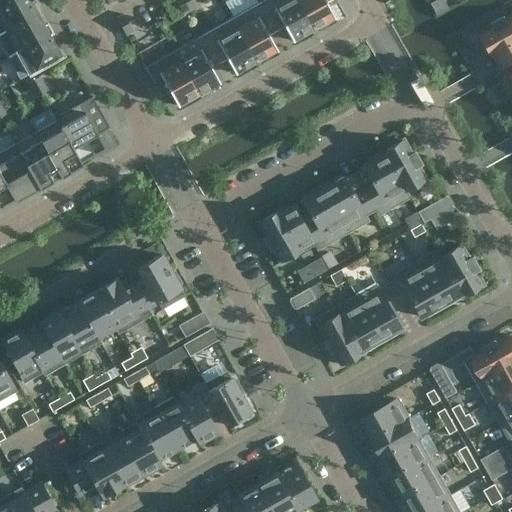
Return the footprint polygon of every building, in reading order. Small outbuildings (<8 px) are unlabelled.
[(9,0),(0,5),(0,22),(4,30),(0,32),(0,33),(38,12),(31,1),(33,0),(9,0)] [(174,0),(183,14),(189,11),(183,0),(174,0)] [(191,0),(183,0),(189,11),(195,7),(191,0)] [(292,40),(313,29),(296,0),(261,0),(260,1),(276,31),(284,26),(292,40)] [(296,0),(313,29),(334,17),(326,3),(330,0),(296,0)] [(231,17),(256,61),(276,49),(269,35),(276,31),(260,1),(231,17)] [(0,33),(0,41),(8,56),(52,31),(47,21),(44,23),(38,12),(0,33)] [(123,14),(116,18),(126,35),(132,31),(123,14)] [(477,34),(490,56),(492,54),(499,66),(511,58),(511,14),(503,20),(501,16),(490,23),(492,26),(477,34)] [(235,73),(256,61),(231,17),(202,34),(219,63),(227,59),(235,73)] [(29,73),(62,55),(50,34),(53,32),(52,31),(8,56),(9,57),(17,52),(29,73)] [(174,50),(198,94),(219,82),(211,68),(219,63),(202,34),(174,50)] [(161,96),(169,91),(177,105),(198,94),(174,50),(144,66),(161,96)] [(47,90),(39,76),(33,79),(41,93),(47,90)] [(41,93),(33,79),(27,82),(35,96),(41,93)] [(55,117),(81,163),(82,163),(81,161),(97,152),(97,151),(105,147),(97,134),(110,127),(92,96),(55,117)] [(82,163),(81,163),(55,117),(54,117),(56,120),(36,132),(60,175),(60,176),(60,177),(83,164),(82,163)] [(52,180),(60,176),(60,175),(36,132),(35,132),(40,140),(20,151),(15,143),(14,144),(40,188),(53,180),(52,180)] [(417,165),(421,163),(414,152),(410,154),(402,139),(382,151),(408,197),(409,197),(405,191),(425,179),(417,165)] [(0,174),(15,201),(22,197),(39,188),(40,188),(14,144),(0,151),(0,174)] [(408,197),(382,151),(368,159),(370,162),(362,166),(372,182),(362,187),(374,208),(384,203),(387,209),(408,197)] [(0,206),(7,203),(7,202),(13,198),(15,201),(0,174),(0,206)] [(374,208),(362,187),(353,193),(343,176),(336,181),(335,178),(321,186),(344,225),(347,232),(368,220),(364,214),(374,208)] [(344,225),(321,186),(307,193),(309,196),(302,200),(311,216),(302,222),(293,205),(292,206),(313,243),(344,225)] [(446,195),(418,211),(423,222),(424,223),(431,220),(430,218),(452,205),(446,195)] [(452,205),(430,218),(431,220),(435,229),(458,216),(452,205)] [(281,212),(280,209),(258,221),(266,235),(263,238),(269,249),(273,247),(281,261),(313,243),(292,206),(281,212)] [(418,211),(404,219),(410,229),(421,223),(423,222),(418,211)] [(425,231),(421,223),(410,229),(414,237),(425,231)] [(483,284),(474,270),(478,268),(471,257),(468,259),(456,238),(436,250),(462,296),(483,284)] [(330,250),(319,256),(320,257),(327,270),(338,263),(330,250)] [(461,297),(462,296),(436,250),(416,261),(442,307),(456,300),(454,297),(459,294),(461,297)] [(160,254),(138,267),(144,278),(134,283),(148,307),(158,302),(161,308),(184,295),(178,285),(181,283),(174,271),(171,272),(160,254)] [(320,257),(309,264),(316,276),(327,270),(320,257)] [(428,315),(442,307),(416,261),(395,273),(399,279),(389,284),(401,305),(410,300),(420,316),(427,312),(428,315)] [(340,269),(329,275),(335,286),(347,280),(340,269)] [(134,283),(123,290),(116,279),(95,291),(118,332),(151,314),(148,307),(134,283)] [(355,295),(381,341),(395,334),(394,331),(401,327),(391,311),(401,305),(389,284),(380,290),(376,283),(355,295)] [(289,298),(295,309),(314,298),(308,287),(289,298)] [(118,332),(95,291),(77,301),(100,342),(101,342),(98,336),(114,326),(117,333),(118,332)] [(368,349),(381,341),(355,295),(335,307),(361,353),(362,352),(361,350),(366,347),(368,349)] [(100,342),(77,301),(58,312),(81,353),(100,342)] [(341,364),(361,353),(335,307),(315,318),(326,339),(323,341),(329,352),(333,350),(341,364)] [(81,353),(58,312),(41,322),(64,363),(65,363),(61,356),(77,347),(81,353)] [(208,323),(202,312),(178,325),(185,336),(208,323)] [(41,322),(21,332),(45,374),(64,363),(41,322)] [(211,328),(183,344),(189,355),(218,339),(211,328)] [(45,374),(21,332),(20,329),(0,340),(24,382),(42,371),(44,374),(45,374)] [(477,383),(511,363),(511,335),(498,343),(496,340),(484,346),(486,350),(466,362),(477,383)] [(159,373),(189,355),(183,344),(153,361),(159,373)] [(130,353),(132,356),(136,364),(147,358),(141,346),(130,353)] [(125,370),(136,364),(132,356),(120,362),(125,370)] [(0,399),(15,390),(0,363),(0,399)] [(447,398),(457,392),(441,363),(430,369),(447,398)] [(511,363),(477,383),(489,402),(511,388),(511,363)] [(145,366),(134,372),(138,380),(149,374),(145,366)] [(106,371),(95,377),(99,385),(111,378),(106,371)] [(217,431),(250,412),(239,394),(242,392),(235,380),(232,381),(226,371),(204,384),(207,390),(197,396),(217,431)] [(138,380),(134,372),(123,378),(127,386),(138,380)] [(93,373),(82,380),(88,391),(99,385),(95,377),(93,373)] [(100,401),(111,395),(107,387),(96,394),(100,401)] [(511,388),(489,402),(489,403),(496,399),(506,418),(499,421),(500,422),(511,415),(511,388)] [(441,400),(434,389),(427,393),(433,404),(441,400)] [(69,391),(58,397),(63,405),(74,399),(69,391)] [(89,407),(100,401),(96,394),(85,400),(89,407)] [(217,431),(197,396),(179,406),(173,397),(198,442),(217,431)] [(58,397),(48,404),(52,411),(63,405),(58,397)] [(173,397),(154,408),(179,452),(198,442),(173,397)] [(398,398),(364,418),(374,437),(372,438),(373,439),(409,418),(398,398)] [(452,408),(458,419),(466,415),(459,404),(452,408)] [(38,419),(32,408),(21,414),(27,425),(38,419)] [(154,408),(135,418),(160,463),(179,452),(154,408)] [(445,408),(438,412),(444,423),(451,419),(445,408)] [(465,430),(475,424),(469,413),(466,415),(458,419),(465,430)] [(511,415),(500,422),(511,443),(511,442),(511,415)] [(118,432),(141,474),(160,463),(135,418),(134,419),(136,422),(118,432)] [(420,438),(409,418),(373,439),(384,458),(418,439),(420,438)] [(451,419),(444,423),(450,434),(457,430),(451,419)] [(100,442),(124,484),(141,474),(118,432),(117,433),(121,439),(105,448),(101,442),(100,442)] [(418,439),(384,458),(394,476),(428,457),(418,439)] [(102,496),(124,484),(100,442),(79,454),(82,461),(65,470),(79,494),(96,485),(102,496)] [(472,457),(466,446),(459,450),(465,461),(472,457)] [(504,446),(481,459),(487,469),(509,457),(504,446)] [(428,457),(394,476),(405,495),(439,476),(428,457)] [(479,467),(472,457),(465,461),(471,472),(479,467)] [(511,468),(511,461),(509,457),(487,469),(493,480),(511,468)] [(296,508),(315,497),(295,462),(276,473),(296,508)] [(289,511),(296,508),(276,473),(257,484),(272,511),(289,511)] [(439,476),(405,495),(414,511),(418,511),(450,495),(439,476)] [(1,498),(8,511),(47,511),(55,508),(41,484),(24,493),(21,487),(1,498)] [(247,511),(272,511),(257,484),(238,495),(247,511)] [(495,484),(490,487),(482,491),(486,498),(499,491),(495,484)] [(503,498),(499,491),(486,498),(490,506),(503,498)] [(222,511),(247,511),(238,495),(220,505),(218,502),(217,502),(222,511)] [(459,511),(450,495),(418,511),(459,511)] [(0,511),(8,511),(1,498),(0,498),(0,511)] [(222,511),(217,502),(199,511),(222,511)]
